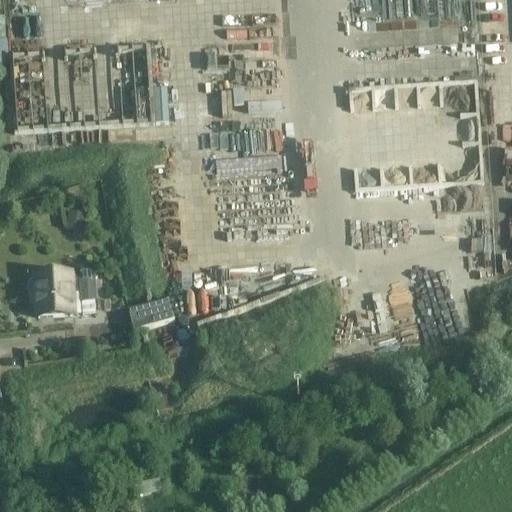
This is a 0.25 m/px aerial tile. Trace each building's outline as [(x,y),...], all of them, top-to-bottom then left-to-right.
[(91,46),(65,45),(65,59),(90,61),(91,46)] [(43,48),(11,48),(11,62),(43,62),(43,48)] [(257,62),(257,85),(279,85),(279,62),(257,62)] [(204,64),(203,84),(224,85),(226,65),(204,64)] [(254,107),(255,94),(240,93),(239,106),(254,107)] [(279,111),(281,96),(260,93),(258,108),(279,111)] [(397,133),(396,104),(354,105),(354,133),(397,133)] [(246,126),(246,138),(278,138),(278,126),(246,126)] [(209,153),(234,150),(232,139),(208,143),(209,153)] [(254,145),(254,157),(277,157),(277,144),(254,145)] [(256,167),(256,180),(282,180),(281,166),(256,167)] [(238,199),(237,184),(226,185),(225,173),(212,174),(214,200),(238,199)] [(383,217),(402,216),(402,193),(383,193),(383,217)] [(380,217),(377,195),(362,197),(364,218),(380,217)] [(70,214),(66,230),(82,234),(85,218),(70,214)] [(266,270),(266,256),(229,257),(230,271),(266,270)] [(69,277),(35,279),(37,320),(96,317),(93,275),(79,276),(79,278),(70,279),(69,277)] [(168,302),(127,313),(133,335),(174,324),(168,302)] [(160,482),(136,486),(138,498),(162,494),(160,482)]
